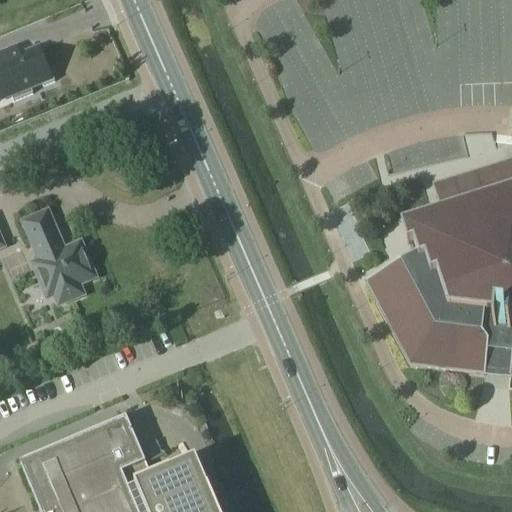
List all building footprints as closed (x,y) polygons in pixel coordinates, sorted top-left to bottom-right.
[(0,0),(0,16),(11,11),(7,2),(10,0),(0,0)] [(14,51),(0,57),(0,103),(10,100),(12,105),(32,97),(30,92),(41,87),(42,90),(54,85),(49,73),(46,75),(37,53),(18,61),(14,51)] [(481,149),(481,139),(429,140),(429,150),(481,149)] [(511,164),(433,188),(441,212),(401,226),(406,244),(413,244),(418,255),(367,283),(411,367),(408,377),(480,384),(483,375),(511,378),(511,164)] [(23,228),(39,266),(33,269),(40,286),(47,283),(57,305),(64,309),(78,303),(81,295),(79,290),(90,285),(93,278),(83,254),(75,251),(60,257),(57,249),(59,244),(47,217),(23,228)] [(74,341),(41,355),(46,366),(78,351),(74,341)] [(216,511),(195,463),(151,482),(125,422),(18,467),(37,511),(216,511)]
